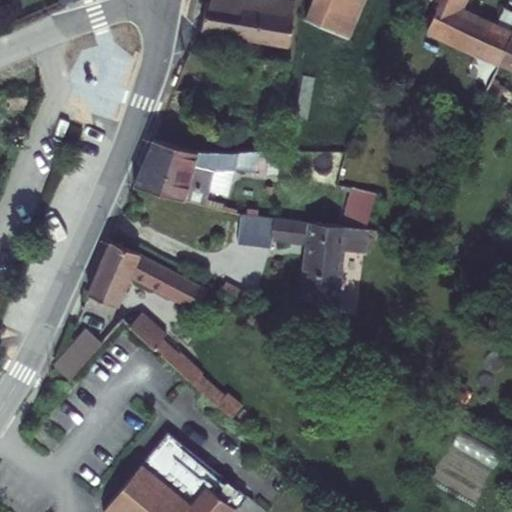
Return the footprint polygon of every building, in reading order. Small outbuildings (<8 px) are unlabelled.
[(211,0),(212,0),(210,0),(205,0),(201,30),(297,45),(298,31),(291,29),(292,21),(299,21),(301,8),(292,5),(292,0),(211,0)] [(315,0),(306,18),(348,38),(366,0),(315,0)] [(430,0),(420,25),(503,54),(511,35),(511,8),(506,5),(498,23),(463,11),(467,0),(430,0)] [(511,35),(503,54),(500,61),(511,67),(511,35)] [(193,147),(152,135),(133,183),(186,199),(189,179),(229,186),(239,165),(266,168),(268,149),(193,147)] [(382,182),(360,178),(337,221),(361,225),(382,182)] [(276,240),(279,216),(245,211),(241,241),(276,245),(276,240)] [(276,240),(308,243),(301,292),(335,296),(341,249),(351,250),(353,227),(279,216),(276,240)] [(363,252),(367,229),(353,227),(351,250),(363,252)] [(144,298),(149,285),(200,317),(211,296),(147,256),(109,240),(88,293),(118,305),(124,290),(144,298)] [(143,314),(134,325),(158,345),(167,335),(143,314)] [(74,371),(104,340),(90,327),(61,359),(74,371)] [(240,486),(175,429),(107,507),(112,511),(238,511),(249,500),(237,489),(240,486)] [(249,500),(252,497),(240,486),(237,489),(249,500)]
